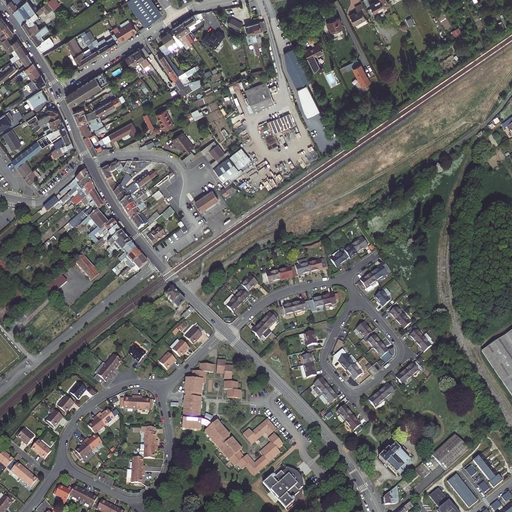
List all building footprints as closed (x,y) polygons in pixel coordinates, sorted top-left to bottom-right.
[(11,0),(9,2),(7,4),(13,11),(25,1),(24,0),(19,0),(20,0),(19,0),(11,0)] [(26,0),(25,1),(13,11),(16,16),(18,16),(20,18),(19,19),(22,24),(37,11),(28,0),(26,0)] [(38,27),(33,20),(44,11),(47,14),(53,9),(54,10),(60,4),(56,0),(49,0),(37,11),(22,24),(28,34),(37,28),(38,27)] [(128,0),(127,2),(145,27),(159,17),(163,15),(152,0),(128,0)] [(378,0),(370,5),(375,14),(389,6),(386,0),(378,0)] [(357,12),(350,15),(355,25),(366,19),(364,15),(367,13),(363,4),(355,8),(357,12)] [(213,10),(203,12),(204,15),(209,14),(210,19),(216,15),(213,10)] [(196,14),(184,21),(189,29),(190,30),(196,27),(195,25),(200,22),(198,19),(200,18),(202,18),(201,13),(196,14)] [(508,32),(510,30),(502,14),(500,15),(508,32)] [(287,68),(283,70),(290,84),(294,82),(297,89),(311,82),(279,17),(271,19),(288,52),(281,55),(287,68)] [(342,29),(342,27),(343,27),(340,17),(326,22),(329,28),(330,27),(332,31),(337,29),(338,30),(342,29)] [(409,26),(414,23),(411,17),(406,20),(409,26)] [(243,24),(232,18),(229,24),(229,25),(240,31),(243,24)] [(118,25),(113,28),(118,38),(120,42),(121,42),(125,39),(124,38),(130,34),(137,31),(131,21),(120,28),(118,25)] [(184,21),(178,25),(190,41),(192,40),(186,31),(189,29),(184,21)] [(267,30),(264,21),(253,24),(256,34),(259,48),(263,46),(260,36),(259,32),(267,30)] [(1,34),(5,31),(10,27),(7,24),(0,29),(0,37),(1,37),(0,36),(0,34),(2,34),(1,34)] [(257,55),(261,54),(259,48),(256,34),(253,24),(246,25),(251,43),(254,43),(257,55)] [(185,40),(188,45),(191,43),(190,41),(178,25),(173,29),(173,30),(179,38),(182,42),(185,40)] [(49,30),(46,26),(40,29),(39,31),(31,37),(37,46),(45,40),(41,36),(49,30)] [(0,37),(0,42),(1,42),(7,37),(13,32),(10,27),(5,31),(6,33),(1,37),(0,37)] [(39,31),(37,28),(28,34),(31,37),(39,31)] [(208,33),(202,41),(209,47),(216,49),(225,37),(225,32),(220,29),(215,35),(212,33),(211,35),(208,33)] [(70,39),(65,43),(80,67),(100,55),(89,37),(84,30),(81,33),(90,48),(83,52),(79,54),(70,39)] [(179,38),(173,30),(162,38),(165,43),(167,46),(171,43),(174,47),(178,44),(180,47),(184,45),(179,38)] [(91,36),(89,37),(100,55),(117,44),(120,42),(118,38),(117,39),(115,35),(100,45),(95,37),(93,39),(91,36)] [(312,47),(304,51),(315,72),(320,66),(315,57),(323,53),(319,44),(315,46),(313,43),(317,41),(314,35),(307,39),(310,45),(311,44),(312,47)] [(12,51),(21,44),(18,39),(12,43),(7,37),(1,42),(9,53),(12,51)] [(45,40),(37,46),(41,53),(54,45),(54,43),(50,37),(45,40)] [(83,52),(73,37),(70,39),(79,54),(83,52)] [(478,52),(484,48),(479,38),(473,41),(477,49),(478,52)] [(167,54),(171,51),(167,46),(165,43),(159,47),(162,51),(163,53),(165,56),(167,54)] [(21,58),(27,53),(21,44),(12,51),(15,55),(10,59),(13,63),(19,59),(21,58)] [(149,54),(144,47),(140,49),(145,56),(149,54)] [(146,57),(145,56),(140,49),(134,53),(144,68),(146,70),(150,67),(152,70),(153,69),(155,73),(156,71),(146,57)] [(26,65),(32,61),(27,53),(21,58),(19,59),(21,62),(23,61),(26,65)] [(140,76),(142,74),(140,71),(144,68),(134,53),(126,58),(128,60),(140,76)] [(163,53),(158,56),(163,65),(168,61),(165,56),(163,53)] [(174,65),(167,54),(165,56),(168,61),(172,67),(174,65)] [(128,60),(126,58),(107,70),(108,73),(128,60)] [(168,61),(163,65),(168,71),(173,68),(172,67),(168,61)] [(33,62),(16,76),(19,80),(28,73),(36,67),(33,62)] [(361,64),(353,68),(362,87),(370,83),(361,64)] [(0,76),(0,79),(2,82),(17,70),(13,66),(11,67),(9,65),(5,68),(5,69),(7,71),(5,73),(0,76)] [(179,77),(181,79),(187,75),(200,67),(198,65),(191,69),(185,72),(183,69),(182,68),(178,71),(174,65),(172,67),(173,68),(168,71),(174,80),(179,77)] [(36,67),(28,73),(33,80),(34,79),(41,75),(36,67)] [(187,75),(187,77),(201,69),(200,67),(187,75)] [(103,72),(96,77),(102,87),(109,82),(103,72)] [(32,91),(46,83),(41,75),(34,79),(33,80),(28,83),(32,91)] [(187,75),(181,79),(184,83),(190,81),(187,77),(187,75)] [(96,77),(78,88),(85,98),(102,87),(96,77)] [(181,79),(179,77),(174,80),(180,90),(179,91),(183,96),(195,88),(194,87),(202,84),(200,79),(184,84),(184,83),(181,79)] [(266,82),(245,90),(253,111),(275,103),(266,82)] [(4,93),(8,89),(5,85),(0,89),(1,90),(4,93)] [(66,95),(71,106),(85,98),(78,88),(66,95)] [(42,90),(28,98),(35,108),(48,100),(48,99),(42,91),(43,90),(42,90)] [(118,97),(111,100),(93,111),(97,117),(99,116),(104,113),(115,107),(121,103),(118,97)] [(28,98),(26,100),(32,110),(35,108),(28,98)] [(116,108),(115,107),(104,113),(105,115),(116,108)] [(97,117),(93,111),(86,114),(84,108),(73,112),(78,124),(97,117)] [(38,119),(36,114),(27,120),(34,132),(39,129),(41,126),(45,122),(49,120),(60,115),(58,112),(52,109),(48,109),(49,111),(49,112),(47,113),(48,115),(39,119),(40,121),(39,122),(38,119)] [(23,116),(25,120),(35,114),(33,110),(23,116)] [(164,130),(174,126),(166,110),(156,114),(164,130)] [(9,111),(0,117),(0,130),(5,127),(4,127),(7,125),(7,126),(12,123),(10,120),(13,117),(9,111)] [(200,112),(193,116),(195,120),(202,117),(200,112)] [(294,125),(290,113),(261,124),(262,127),(269,125),(270,130),(273,129),(274,133),(294,125)] [(155,129),(147,114),(144,115),(153,133),(155,129)] [(52,126),(50,127),(62,121),(60,115),(49,120),(52,126)] [(101,120),(99,116),(97,117),(78,124),(82,132),(97,123),(101,120)] [(104,126),(101,120),(97,123),(82,132),(84,137),(104,126)] [(67,132),(62,121),(50,127),(52,131),(44,135),(38,139),(37,140),(38,141),(42,148),(43,148),(46,146),(53,141),(67,132)] [(132,122),(109,135),(111,138),(112,141),(117,139),(128,133),(130,135),(137,131),(132,122)] [(84,137),(83,137),(88,146),(99,140),(96,135),(107,130),(104,126),(84,137)] [(52,131),(50,127),(45,130),(44,131),(45,133),(43,134),(44,135),(52,131)] [(11,148),(19,143),(11,130),(3,135),(11,148)] [(71,141),(67,132),(53,141),(56,148),(68,143),(71,141)] [(181,148),(185,153),(194,147),(183,132),(172,140),(179,149),(181,148)] [(88,146),(93,155),(103,149),(100,144),(111,138),(109,135),(99,140),(88,146)] [(42,148),(38,141),(12,161),(17,168),(25,161),(42,148)] [(64,151),(74,146),(71,141),(68,143),(56,148),(55,148),(51,152),(55,158),(65,153),(64,151)] [(201,150),(204,155),(217,145),(214,141),(201,150)] [(210,164),(214,169),(227,158),(231,155),(227,150),(215,159),(216,160),(210,164)] [(182,161),(184,164),(190,159),(194,156),(192,153),(182,161)] [(229,157),(227,158),(214,169),(223,182),(222,182),(225,187),(232,182),(229,178),(239,170),(229,157)] [(254,157),(241,166),(244,171),(257,163),(254,157)] [(25,161),(17,168),(24,178),(32,171),(25,161)] [(119,162),(116,162),(108,167),(111,173),(116,170),(119,173),(122,171),(125,176),(126,174),(128,168),(131,161),(127,162),(126,163),(124,168),(123,169),(119,162)] [(101,171),(113,193),(120,186),(118,182),(115,184),(109,174),(111,173),(108,167),(101,171)] [(35,180),(38,177),(32,171),(24,178),(30,185),(35,180)] [(65,192),(69,188),(72,191),(88,177),(85,171),(63,190),(65,192)] [(153,171),(135,184),(139,189),(157,175),(153,171)] [(157,189),(158,188),(174,175),(172,173),(146,193),(124,210),(127,215),(144,203),(145,202),(144,200),(156,191),(157,189)] [(125,176),(123,180),(127,183),(131,177),(129,175),(126,174),(125,176)] [(62,202),(63,203),(77,191),(79,190),(81,192),(91,183),(88,177),(72,191),(59,202),(55,206),(56,207),(62,202)] [(35,191),(40,185),(35,180),(30,185),(35,191)] [(120,204),(132,194),(139,189),(135,184),(135,183),(124,192),(121,188),(124,186),(127,183),(123,180),(120,186),(113,193),(120,204)] [(79,193),(71,200),(74,204),(68,210),(69,212),(76,206),(94,190),(91,183),(81,192),(79,193)] [(221,190),(225,195),(228,193),(227,192),(234,187),(231,183),(221,190)] [(83,207),(86,205),(87,207),(99,197),(94,190),(76,206),(77,207),(81,205),(83,207)] [(144,190),(135,197),(132,194),(120,204),(124,210),(146,193),(144,190)] [(195,202),(201,211),(204,209),(205,209),(210,205),(214,202),(218,199),(212,190),(204,196),(195,202)] [(98,210),(103,205),(99,197),(87,207),(59,232),(62,235),(72,226),(75,230),(98,210)] [(214,202),(205,209),(206,211),(215,204),(214,202)] [(131,221),(140,214),(139,212),(144,208),(143,207),(146,206),(144,203),(127,215),(131,221)] [(167,220),(175,213),(170,207),(162,214),(167,220)] [(91,227),(103,217),(98,210),(75,230),(74,231),(77,233),(88,224),(91,227)] [(150,225),(160,216),(156,212),(153,216),(147,221),(141,214),(140,214),(131,221),(138,230),(148,223),(150,225)] [(98,242),(93,236),(109,223),(103,217),(91,227),(87,231),(90,235),(89,236),(96,244),(98,242)] [(102,239),(117,226),(112,220),(109,223),(93,236),(98,242),(102,239)] [(75,230),(72,226),(62,235),(65,239),(74,231),(75,230)] [(102,239),(105,242),(106,241),(108,244),(121,232),(117,226),(102,239)] [(161,227),(147,237),(153,245),(167,236),(161,227)] [(129,241),(121,232),(108,244),(111,247),(107,251),(111,255),(108,256),(110,258),(119,249),(129,241)] [(362,238),(352,246),(357,254),(368,247),(362,238)] [(93,247),(96,251),(105,243),(105,242),(102,239),(98,242),(96,244),(96,245),(93,247)] [(48,247),(51,245),(48,241),(42,247),(48,253),(51,251),(48,247)] [(136,249),(129,241),(119,249),(122,252),(116,256),(120,260),(122,262),(125,259),(136,249)] [(350,259),(357,254),(352,246),(341,253),(346,260),(349,258),(350,259)] [(142,255),(136,249),(125,259),(127,261),(125,263),(129,267),(142,255)] [(347,261),(346,260),(341,253),(340,254),(338,251),(332,255),(334,258),(331,260),(337,268),(347,261)] [(0,257),(0,270),(3,274),(8,271),(11,271),(16,267),(14,264),(11,266),(4,255),(0,257)] [(91,281),(96,277),(99,274),(83,255),(75,262),(91,281)] [(139,270),(147,262),(142,255),(129,267),(120,275),(123,277),(135,265),(139,270)] [(325,259),(308,263),(310,273),(323,270),(323,271),(328,270),(325,259)] [(109,267),(112,270),(119,264),(118,262),(117,261),(109,267)] [(298,276),(310,273),(308,263),(295,267),(297,273),(298,276)] [(381,266),(371,273),(376,282),(391,272),(385,263),(381,266)] [(290,267),(278,271),(280,280),(293,277),(290,267)] [(268,283),(280,280),(278,271),(266,274),(268,283)] [(366,289),(376,282),(371,273),(360,280),(361,282),(358,284),(362,291),(366,288),(366,289)] [(52,294),(67,282),(61,275),(47,288),(52,294)] [(250,276),(241,285),(242,287),(245,289),(249,293),(258,283),(253,279),(250,276)] [(185,301),(172,288),(165,295),(178,309),(185,301)] [(249,298),(248,297),(250,294),(249,293),(245,289),(243,291),(242,290),(235,297),(242,304),(249,298)] [(374,298),(383,307),(391,301),(382,291),(374,298)] [(233,313),(242,304),(235,297),(232,294),(227,300),(230,303),(226,306),(233,313)] [(334,294),(321,297),(324,307),(336,304),(334,294)] [(311,310),(324,307),(321,297),(312,299),(313,300),(309,301),(311,309),(311,310)] [(304,302),(304,301),(291,304),(294,314),(311,309),(309,301),(304,302)] [(294,314),(291,304),(283,306),(283,307),(279,308),(281,316),(285,315),(285,316),(294,314)] [(389,314),(395,320),(402,314),(394,304),(387,310),(390,313),(389,314)] [(194,310),(191,307),(182,316),(185,319),(194,310)] [(270,313),(261,322),(268,329),(277,320),(270,313)] [(411,323),(402,314),(395,320),(403,330),(411,323)] [(271,332),(268,329),(261,322),(252,331),(259,338),(262,335),(265,338),(271,332)] [(356,329),(364,339),(371,333),(372,332),(364,322),(356,329)] [(203,331),(197,325),(186,338),(193,344),(202,335),(200,334),(203,331)] [(409,336),(415,343),(423,336),(414,327),(408,333),(410,335),(409,336)] [(511,330),(482,351),(511,396),(511,330)] [(307,346),(317,344),(314,331),(299,335),(299,337),(300,338),(301,339),(304,339),(305,339),(307,346)] [(373,336),(371,333),(364,339),(363,340),(365,342),(367,341),(372,349),(380,342),(374,335),(373,336)] [(431,346),(423,336),(415,343),(424,353),(431,346)] [(185,344),(182,341),(181,341),(180,342),(178,344),(175,341),(169,347),(180,357),(189,348),(185,344)] [(388,352),(380,342),(372,349),(381,358),(388,352)] [(139,362),(145,354),(135,346),(129,354),(139,362)] [(334,356),(338,361),(346,354),(342,350),(334,356)] [(304,366),(313,363),(311,354),(310,354),(309,351),(301,353),(302,356),(301,357),(304,366)] [(176,360),(169,353),(160,363),(167,370),(176,360)] [(338,361),(346,371),(354,364),(357,362),(351,355),(349,358),(346,354),(338,361)] [(122,360),(119,358),(118,359),(115,356),(114,355),(106,365),(113,371),(122,360)] [(225,366),(225,361),(217,361),(217,373),(224,374),(225,366)] [(413,364),(406,369),(412,377),(419,371),(420,372),(423,370),(416,362),(413,364)] [(106,365),(103,363),(95,373),(97,375),(104,367),(106,365)] [(317,375),(313,363),(304,366),(307,378),(317,375)] [(212,373),(213,365),(200,364),(200,371),(200,372),(205,372),(212,373)] [(362,374),(354,364),(346,371),(354,380),(362,374)] [(104,367),(97,375),(98,376),(104,380),(105,381),(113,371),(106,365),(104,367)] [(224,374),(224,378),(232,379),(233,367),(225,366),(224,374)] [(402,385),(412,377),(406,369),(396,378),(402,385)] [(200,371),(193,371),(192,379),(203,380),(205,380),(205,372),(200,372),(200,371)] [(219,448),(218,449),(229,461),(229,460),(239,452),(242,449),(232,438),(231,439),(229,436),(230,436),(217,421),(215,423),(214,422),(211,419),(207,418),(205,417),(204,421),(200,420),(201,398),(200,398),(200,395),(202,395),(203,380),(192,379),(185,378),(185,387),(184,393),(186,393),(185,397),(184,397),(184,407),(182,429),(200,430),(201,429),(201,425),(204,426),(206,427),(208,429),(205,431),(205,433),(216,446),(217,446),(219,448)] [(320,396),(322,394),(330,388),(324,381),(323,382),(320,379),(316,382),(314,384),(317,387),(316,387),(316,388),(314,389),(320,396)] [(237,390),(237,383),(225,382),(224,390),(228,390),(237,390)] [(86,390),(79,383),(70,393),(76,398),(78,400),(86,390)] [(388,384),(378,392),(385,400),(395,392),(388,384)] [(338,398),(330,388),(322,394),(330,404),(338,398)] [(240,399),(240,391),(237,390),(228,390),(227,398),(240,399)] [(375,408),(385,400),(378,392),(369,401),(375,408)] [(137,396),(132,396),(132,399),(124,398),(124,399),(124,408),(123,408),(136,409),(137,396)] [(150,400),(142,399),(142,397),(137,396),(136,409),(149,410),(149,405),(150,400)] [(74,403),(66,397),(58,407),(66,413),(74,403)] [(336,412),(345,422),(352,415),(344,405),(336,412)] [(63,417),(53,409),(50,412),(52,415),(47,421),(54,427),(63,417)] [(108,410),(102,415),(100,413),(96,416),(104,426),(119,413),(116,410),(111,414),(108,410)] [(361,425),(352,415),(345,422),(353,431),(355,430),(359,427),(361,425)] [(93,419),(94,421),(88,426),(95,434),(103,427),(104,426),(96,416),(93,419)] [(276,430),(267,420),(261,425),(267,431),(269,435),(276,430)] [(252,433),(258,439),(267,431),(261,425),(252,433)] [(144,445),(158,446),(158,441),(155,441),(156,428),(142,427),(141,445),(144,445)] [(34,437),(24,429),(18,437),(27,445),(34,437)] [(252,433),(250,429),(244,435),(252,444),(258,439),(252,433)] [(272,443),(277,449),(283,444),(275,434),(269,439),(271,443),(272,443)] [(95,435),(89,440),(88,438),(84,441),(92,451),(102,443),(95,435)] [(432,455),(445,470),(469,448),(454,435),(432,455)] [(41,457),(47,449),(38,441),(31,449),(41,457)] [(80,444),(82,446),(76,452),(82,459),(92,451),(84,441),(80,444)] [(271,443),(266,448),(274,457),(280,452),(277,449),(272,443),(271,443)] [(157,452),(158,446),(144,445),(143,458),(155,459),(155,451),(157,452)] [(397,473),(400,476),(413,463),(395,445),(390,450),(388,448),(379,458),(385,464),(386,463),(388,465),(396,473),(397,473)] [(47,454),(45,453),(49,449),(48,448),(47,449),(41,457),(40,457),(43,459),(47,454)] [(269,462),(274,457),(266,448),(260,453),(263,456),(269,462)] [(0,455),(0,461),(7,467),(14,460),(3,451),(0,455)] [(244,458),(239,452),(229,460),(234,466),(237,463),(244,458)] [(502,481),(481,454),(472,461),(490,482),(488,483),(493,488),(502,481)] [(252,461),(247,455),(244,458),(237,463),(242,469),(246,466),(252,461)] [(263,456),(255,464),(260,470),(269,462),(263,456)] [(145,466),(142,466),(143,458),(139,458),(133,458),(132,470),(145,471),(145,466)] [(255,464),(252,461),(246,466),(254,475),(260,470),(255,464)] [(27,471),(18,463),(11,471),(21,479),(27,471)] [(416,469),(424,479),(430,473),(422,464),(416,469)] [(424,479),(416,469),(414,470),(423,480),(424,479)] [(131,483),(141,484),(142,476),(144,476),(145,471),(132,470),(132,478),(131,483)] [(264,484),(285,508),(294,500),(294,499),(294,498),(293,498),(299,492),(299,491),(300,490),(301,488),(302,484),(302,480),(301,479),(300,476),(299,474),(296,472),(294,471),(291,470),(289,470),(287,470),(285,471),(284,471),(282,472),(281,472),(275,477),(274,477),(274,476),(273,476),(272,476),(264,484)] [(31,487),(37,479),(27,471),(21,479),(31,487)] [(456,474),(447,481),(468,508),(477,501),(456,474)] [(73,489),(69,487),(68,490),(60,486),(58,486),(55,492),(56,493),(55,495),(62,499),(61,502),(65,504),(69,495),(73,489)] [(69,495),(80,500),(81,501),(86,492),(74,486),(73,489),(69,495)] [(397,486),(384,498),(384,502),(384,505),(395,504),(398,501),(397,486)] [(456,511),(438,488),(428,496),(439,508),(436,510),(437,511),(456,511)] [(81,501),(82,502),(93,507),(97,498),(86,492),(81,501)] [(0,509),(3,511),(12,502),(11,501),(12,499),(5,493),(4,494),(3,495),(1,494),(1,493),(0,494),(0,509)] [(110,511),(113,506),(102,500),(99,505),(98,504),(96,507),(98,508),(97,509),(102,511),(110,511)] [(413,507),(409,503),(397,511),(406,511),(412,508),(412,509),(414,508),(413,507)] [(511,511),(511,503),(500,511),(511,511)]
